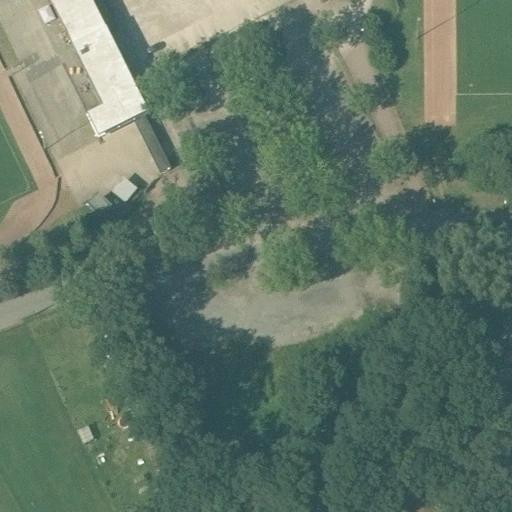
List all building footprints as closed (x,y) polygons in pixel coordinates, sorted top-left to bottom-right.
[(21,0),(0,0),(0,26),(62,161),(98,144),(84,114),(76,118),(21,0)] [(89,0),(47,0),(72,49),(74,48),(70,39),(101,24),(89,0)] [(141,115),(101,35),(74,48),(72,49),(103,111),(87,119),(96,137),(132,120),(141,115)] [(171,171),(143,114),(141,115),(132,120),(160,177),(171,171)] [(137,191),(123,181),(112,195),(125,206),(137,191)] [(117,219),(99,200),(90,209),(100,219),(93,226),(102,234),(117,219)]
